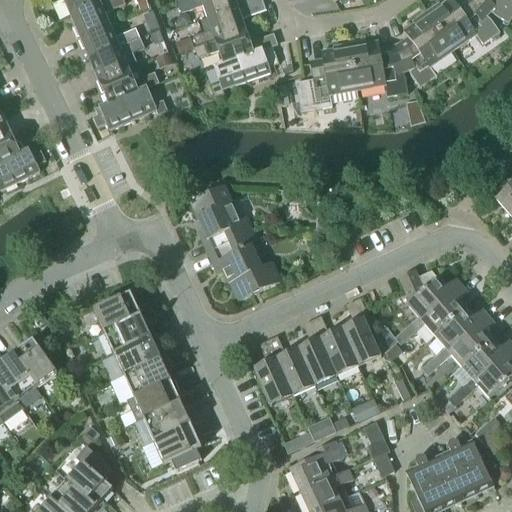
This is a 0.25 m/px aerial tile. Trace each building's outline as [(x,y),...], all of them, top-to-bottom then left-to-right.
[(61,0),(69,18),(110,0),(61,0)] [(124,6),(121,0),(110,0),(69,18),(79,40),(109,27),(104,15),(124,6)] [(206,21),(237,10),(233,0),(193,0),(177,6),(181,15),(202,8),(206,21)] [(487,19),(489,16),(470,0),(463,0),(455,7),(450,0),(440,8),(435,7),(425,15),(452,54),(475,37),(483,47),(500,35),(492,23),(487,19)] [(511,3),(509,2),(509,0),(470,0),(489,16),(490,14),(495,18),(509,26),(511,20),(511,3)] [(201,37),(189,41),(190,41),(193,51),(245,33),(237,10),(206,21),(197,24),(201,37)] [(156,24),(152,15),(143,18),(146,28),(156,24)] [(430,69),(452,54),(425,15),(415,22),(414,26),(403,34),(407,40),(397,47),(394,48),(405,75),(408,74),(411,80),(419,92),(437,79),(430,69)] [(134,31),(114,39),(109,27),(79,40),(88,62),(139,41),(134,31)] [(253,56),(252,55),(245,33),(193,51),(196,60),(217,53),(222,65),(222,66),(237,61),(253,56)] [(144,53),(143,51),(139,41),(88,62),(98,85),(137,68),(133,58),(144,53)] [(394,48),(392,49),(379,51),(378,44),(364,46),(360,44),(347,46),(355,93),(384,89),(386,100),(407,97),(405,82),(403,76),(405,75),(394,48)] [(329,98),(355,93),(347,46),(335,48),(332,52),(320,54),(322,62),(309,64),(312,82),(295,85),(300,115),(331,110),(329,98)] [(237,61),(245,84),(269,76),(267,69),(277,66),(273,54),(268,56),(266,50),(252,55),(253,56),(237,61)] [(221,93),(245,84),(237,61),(222,66),(222,65),(213,68),(219,86),(209,89),(213,100),(223,97),(221,93)] [(158,86),(153,75),(142,80),(137,68),(98,85),(107,106),(94,112),(107,106),(107,107),(122,100),(145,91),(158,86)] [(152,107),(145,91),(122,100),(132,124),(155,114),(157,118),(167,114),(162,103),(152,107)] [(109,134),(132,124),(122,100),(107,107),(107,106),(94,112),(96,118),(92,120),(97,131),(106,127),(109,134)] [(0,139),(9,135),(0,117),(0,139)] [(20,156),(23,154),(19,145),(15,144),(13,145),(9,135),(0,139),(0,166),(6,164),(20,157),(20,156)] [(6,164),(17,187),(39,176),(35,169),(45,164),(40,154),(35,156),(32,150),(23,154),(20,156),(20,157),(6,164)] [(0,194),(17,187),(6,164),(0,166),(0,194)] [(511,187),(495,202),(511,220),(511,219),(511,187)] [(244,219),(238,222),(223,189),(189,205),(204,238),(199,240),(207,256),(252,236),(244,219)] [(256,253),(259,251),(252,236),(207,256),(214,271),(218,269),(226,286),(228,285),(237,304),(280,285),(271,265),(263,268),(256,253)] [(431,276),(418,282),(414,274),(398,281),(409,305),(406,308),(417,320),(402,333),(409,340),(418,332),(415,328),(460,289),(454,282),(445,289),(437,281),(436,282),(431,276)] [(434,339),(465,312),(458,304),(466,296),(460,289),(415,328),(418,332),(423,327),(434,339)] [(103,336),(140,319),(130,296),(93,313),(103,336)] [(366,330),(371,327),(359,302),(345,309),(353,327),(341,332),(358,370),(380,360),(366,330)] [(442,359),(487,320),(481,313),(472,320),(465,312),(434,339),(444,351),(429,363),(436,371),(445,363),(442,359)] [(113,358),(150,341),(140,319),(103,336),(113,358)] [(341,332),(328,338),(320,320),(310,324),(336,380),(358,370),(341,332)] [(461,370),(491,343),(484,335),(493,327),(487,320),(442,359),(445,363),(450,358),(461,370)] [(314,390),(336,380),(310,324),(302,328),(310,346),(297,352),(314,390)] [(393,341),(386,331),(374,336),(384,357),(397,345),(393,341)] [(399,348),(409,340),(402,333),(393,341),(397,345),(399,348)] [(297,352),(284,358),(276,340),(266,344),(292,400),(314,390),(297,352)] [(123,380),(160,363),(150,341),(113,358),(123,380)] [(13,357),(36,390),(56,376),(32,343),(13,357)] [(474,386),(511,352),(511,348),(507,343),(498,351),(491,343),(461,370),(474,386)] [(270,410),(292,400),(266,344),(258,348),(266,366),(253,372),(270,410)] [(469,390),(472,394),(477,389),(488,402),(511,380),(511,366),(511,365),(511,352),(474,386),(469,390)] [(0,381),(17,404),(36,390),(13,357),(0,366),(0,381)] [(133,402),(170,385),(160,363),(123,380),(133,402)] [(427,379),(436,371),(429,363),(420,371),(423,375),(427,379)] [(23,413),(17,404),(0,381),(0,423),(3,427),(23,413)] [(137,427),(143,424),(180,407),(170,385),(133,402),(127,405),(137,427)] [(472,394),(469,390),(466,387),(456,395),(463,402),(472,394)] [(453,410),(463,402),(456,395),(447,403),(453,410)] [(379,416),(373,403),(351,413),(357,426),(379,416)] [(131,415),(127,406),(114,412),(119,421),(131,415)] [(137,427),(135,428),(145,450),(153,446),(190,430),(180,407),(143,424),(137,427)] [(309,437),(283,449),(287,458),(348,430),(343,421),(331,427),(328,420),(307,431),(309,437)] [(372,462),(385,456),(388,455),(375,426),(362,432),(370,450),(367,451),(372,462)] [(145,450),(141,452),(151,473),(163,467),(170,464),(175,475),(201,463),(196,452),(200,450),(190,430),(153,446),(145,450)] [(461,453),(457,445),(452,443),(447,446),(447,450),(450,458),(439,463),(457,502),(491,487),(472,447),(461,453)] [(337,478),(332,466),(342,462),(334,444),(308,456),(312,463),(289,473),(299,496),(329,483),(328,482),(337,478)] [(100,482),(110,472),(85,450),(75,461),(81,467),(66,484),(96,511),(112,493),(100,482)] [(381,481),(393,475),(385,456),(372,462),(381,481)] [(428,468),(424,460),(419,459),(415,461),(414,465),(417,473),(406,478),(416,501),(409,504),(412,511),(436,511),(457,502),(439,463),(428,468)] [(347,500),(342,488),(351,484),(347,473),(337,478),(328,482),(329,483),(299,496),(306,511),(321,511),(335,506),(347,500)] [(60,511),(95,511),(96,511),(66,484),(50,502),(60,511)] [(364,511),(363,508),(364,507),(358,495),(347,500),(335,506),(321,511),(364,511)] [(60,511),(50,502),(40,511),(60,511)]
